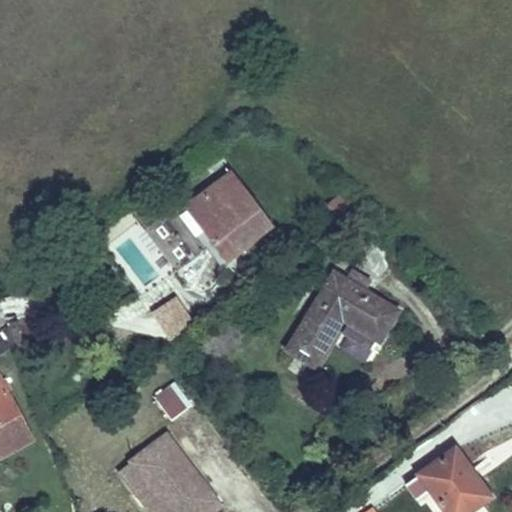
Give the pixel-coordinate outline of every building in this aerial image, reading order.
[(280,226),(238,173),(224,186),(223,183),(197,201),(224,234),(219,238),(236,258),(280,226)] [(369,208),(357,193),(343,203),(353,219),(369,208)] [(336,362),(354,324),(359,315),(392,331),(400,335),(412,303),(377,287),(356,278),(359,269),(345,262),(339,265),(303,344),(336,362)] [(364,263),(359,269),(356,278),(377,287),(385,271),(364,263)] [(148,309),(165,336),(192,319),(174,292),(148,309)] [(256,304),(241,315),(260,336),(274,325),(256,304)] [(260,336),(241,315),(205,344),(222,365),(260,336)] [(359,315),(354,324),(387,340),(392,331),(359,315)] [(0,438),(0,439),(9,453),(49,430),(13,368),(0,375),(0,438)] [(150,393),(170,419),(188,406),(168,380),(150,393)] [(133,469),(169,511),(225,511),(242,498),(183,427),(133,469)] [(463,511),(473,511),(491,500),(506,489),(469,441),(432,469),(463,511)] [(143,511),(169,511),(133,469),(118,482),(143,511)] [(389,511),(391,511),(371,488),(344,511),(389,511)] [(500,511),(491,500),(473,511),(500,511)]
